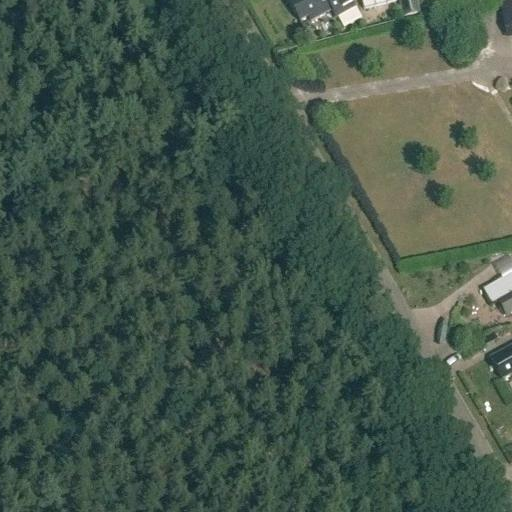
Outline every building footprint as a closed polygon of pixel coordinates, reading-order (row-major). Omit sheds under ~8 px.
[(354,9),(348,0),(289,0),(286,2),(299,24),(307,19),(310,24),(331,12),(335,20),(354,9)] [(361,0),(364,10),(398,1),(398,0),(361,0)] [(417,0),(399,0),(404,18),(421,15),(417,0)] [(511,1),(499,4),(506,41),(511,39),(511,1)] [(511,275),(483,292),(491,307),(497,303),(506,319),(511,315),(511,275)] [(511,348),(490,361),(502,382),(511,376),(511,348)]
